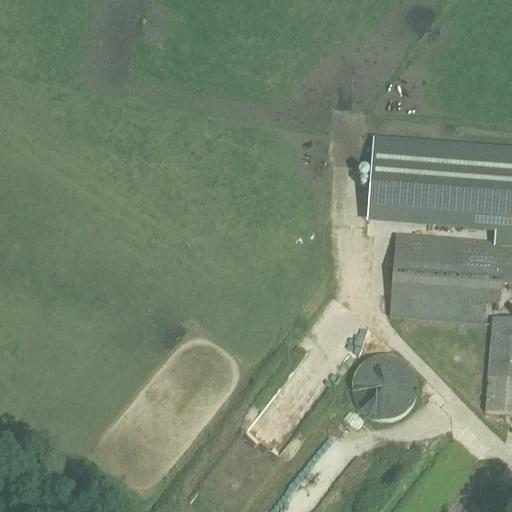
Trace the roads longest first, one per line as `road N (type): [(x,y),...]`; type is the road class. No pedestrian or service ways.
road 1 (unknown): [(511,456),(453,414),(380,329),(353,259)]
road 2 (track): [(0,440),(102,511)]
